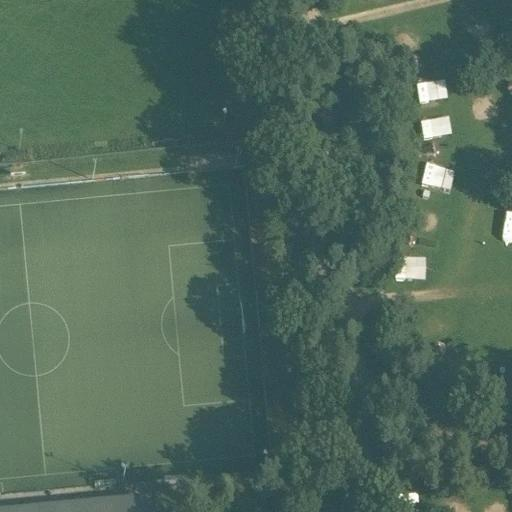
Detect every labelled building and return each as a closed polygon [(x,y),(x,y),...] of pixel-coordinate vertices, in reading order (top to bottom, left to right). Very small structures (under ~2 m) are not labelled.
[(402,55),(418,44),(407,27),(390,39),(402,55)] [(499,33),(497,39),(503,46),(506,45),(509,37),(506,32),(499,33)] [(407,66),(407,68),(415,71),(419,67),(418,61),(412,60),(407,66)] [(438,81),(417,81),(418,105),(439,104),(438,81)] [(467,98),(476,128),(495,122),(487,92),(467,98)] [(436,147),(431,146),(425,151),(425,155),(432,158),(437,154),(436,147)] [(443,185),(446,162),(429,159),(426,182),(443,185)] [(511,238),(511,208),(505,206),(495,232),(511,238)] [(442,239),(445,219),(425,216),(421,236),(442,239)] [(410,235),(402,238),(402,241),(408,246),(413,244),(414,238),(410,235)] [(453,301),(431,302),(432,322),(455,320),(453,301)] [(433,356),(440,357),(443,353),(441,347),(436,347),(432,353),(433,356)] [(500,377),(481,380),(483,391),(502,387),(500,377)] [(302,431),(305,451),(346,446),(344,425),(302,431)] [(511,511),(511,507),(511,497),(485,498),(485,511),(511,511)] [(0,511),(148,511),(147,498),(0,511)] [(428,499),(425,506),(428,510),(432,510),(436,505),(431,499),(428,499)] [(437,511),(454,511),(453,503),(437,506),(437,511)]
